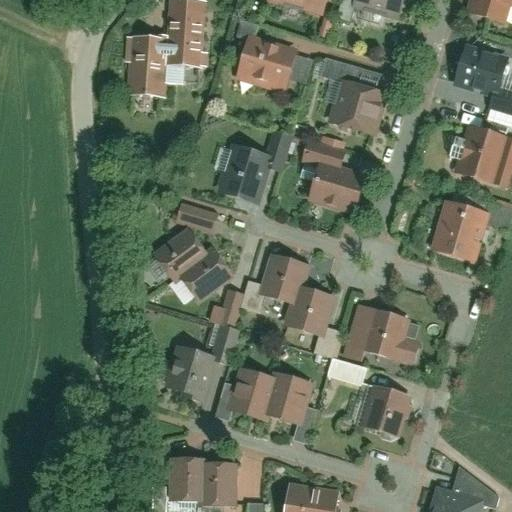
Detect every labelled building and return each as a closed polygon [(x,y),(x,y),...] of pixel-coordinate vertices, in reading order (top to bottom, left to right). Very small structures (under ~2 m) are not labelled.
[(213,1),(199,0),(170,0),(169,35),(133,33),(132,72),(210,75),(213,1)] [(267,0),(267,1),(324,16),(328,0),(267,0)] [(405,0),(353,0),(351,9),(401,21),(405,0)] [(506,0),(474,0),(471,20),(502,26),(506,0)] [(299,51),(247,39),(237,83),(289,95),(299,51)] [(511,62),(456,44),(443,83),(497,101),(493,111),(511,117),(511,94),(502,91),(511,62)] [(382,89),(344,79),(329,131),(367,141),(382,89)] [(289,142),(281,179),(333,192),(343,154),(316,148),(319,136),(292,130),(282,127),(279,140),(289,142)] [(511,175),(511,147),(467,134),(454,177),(506,194),(511,175)] [(268,157),(230,149),(219,199),(257,207),(268,157)] [(491,218),(442,203),(426,255),(475,271),(491,218)] [(209,252),(188,228),(145,265),(167,288),(209,252)] [(231,275),(209,252),(167,288),(190,311),(231,275)] [(310,268),(271,258),(263,289),(251,286),(248,297),(230,293),(222,324),(237,327),(241,312),(262,317),(266,302),(299,310),(310,268)] [(409,319),(360,306),(347,356),(396,369),(409,319)] [(213,343),(167,330),(150,390),(196,403),(213,343)] [(365,369),(332,361),(328,378),(361,386),(365,369)] [(319,387),(278,377),(276,384),(237,373),(226,413),(306,435),(319,387)] [(405,399),(365,389),(354,434),(394,444),(405,399)] [(202,511),(205,464),(170,463),(167,511),(202,511)] [(237,511),(239,466),(205,464),(202,511),(237,511)] [(159,508),(160,488),(147,487),(147,508),(159,508)] [(337,511),(340,496),(288,487),(283,511),(337,511)] [(480,511),(483,505),(433,491),(427,511),(480,511)]
